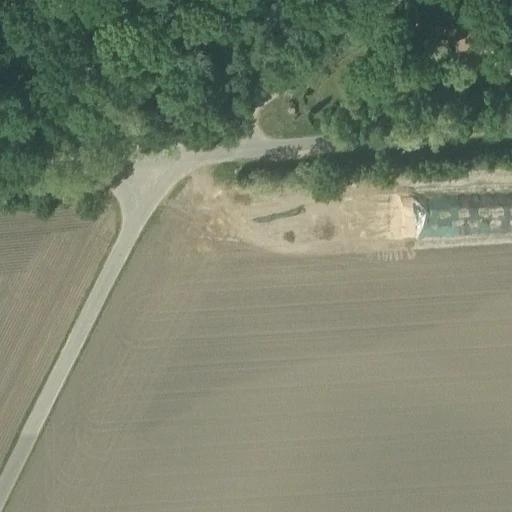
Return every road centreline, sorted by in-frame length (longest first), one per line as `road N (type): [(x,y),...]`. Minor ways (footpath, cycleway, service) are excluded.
road 1 (unclassified): [(179,160),(150,189),(0,489)]
road 2 (unclassified): [(179,160),(511,125)]
road 3 (unclassified): [(391,0),(179,160)]
road 4 (unclassified): [(0,175),(179,160)]
